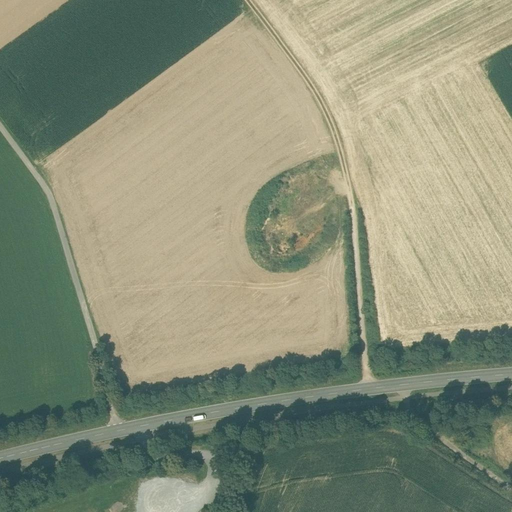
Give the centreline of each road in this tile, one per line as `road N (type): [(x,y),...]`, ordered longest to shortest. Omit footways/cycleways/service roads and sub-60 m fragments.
road 1 (secondary): [(0,460),(256,404),(511,373)]
road 2 (track): [(120,430),(48,191),(0,124)]
road 3 (track): [(402,383),(408,409),(511,488)]
